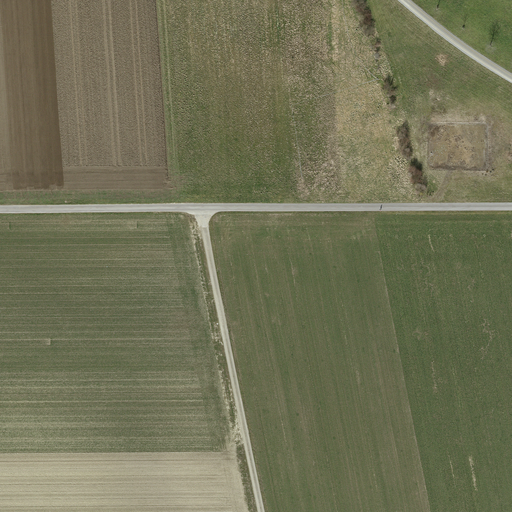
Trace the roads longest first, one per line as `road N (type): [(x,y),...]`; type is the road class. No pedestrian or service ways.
road 1 (track): [(511,204),(0,208)]
road 2 (track): [(201,206),(263,511)]
road 3 (track): [(404,0),(511,78)]
